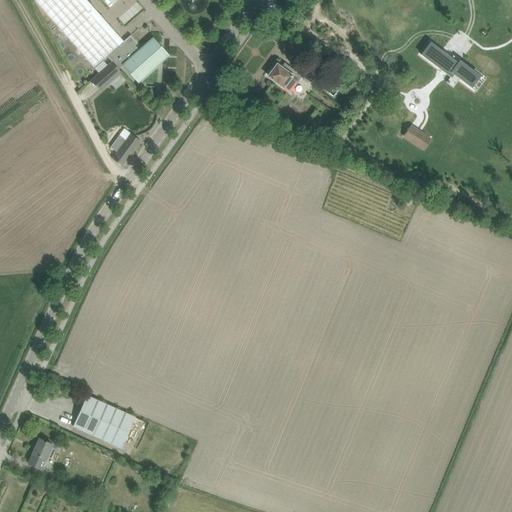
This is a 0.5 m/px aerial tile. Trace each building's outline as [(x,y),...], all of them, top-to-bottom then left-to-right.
[(122,65),(139,50),(135,45),(138,43),(131,35),(119,45),(77,0),(36,0),(35,1),(94,67),(107,56),(112,61),(112,62),(118,69),(123,65),(122,65)] [(145,44),(139,50),(122,65),(123,65),(139,83),(169,56),(153,38),(145,44)] [(289,49),(304,59),(310,50),(295,40),(289,49)] [(430,43),(420,55),(445,74),(447,70),(469,87),(472,83),(473,84),(476,80),(475,79),(478,75),(461,62),(460,62),(454,57),(454,56),(453,56),(451,58),(430,43)] [(90,81),(91,81),(97,76),(106,86),(121,72),(118,69),(112,62),(90,81)] [(269,76),(277,82),(284,87),(289,91),(295,82),(297,83),(301,78),(302,79),(304,78),(311,83),(317,74),(301,63),(295,71),(284,63),(281,68),(277,65),(269,76)] [(430,126),(444,133),(456,111),(442,103),(430,126)] [(412,124),(403,137),(424,150),(432,138),(412,124)] [(119,136),(116,140),(110,148),(117,153),(112,159),(122,167),(141,142),(131,134),(126,141),(119,136)] [(135,417),(87,395),(73,426),(121,448),(135,417)] [(33,454),(29,464),(37,468),(41,469),(45,459),(52,444),(39,439),(33,454)]
